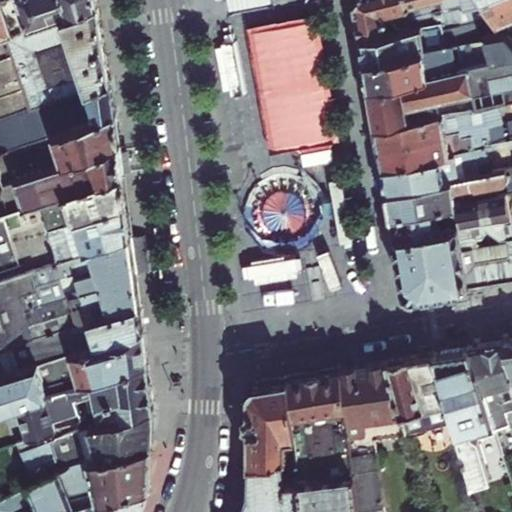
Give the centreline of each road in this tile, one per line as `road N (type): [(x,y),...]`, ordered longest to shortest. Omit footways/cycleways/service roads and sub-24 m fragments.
road 1 (secondary): [(207,364),(166,0)]
road 2 (residential): [(207,364),(511,310)]
road 3 (secondary): [(187,511),(204,439),(207,364)]
